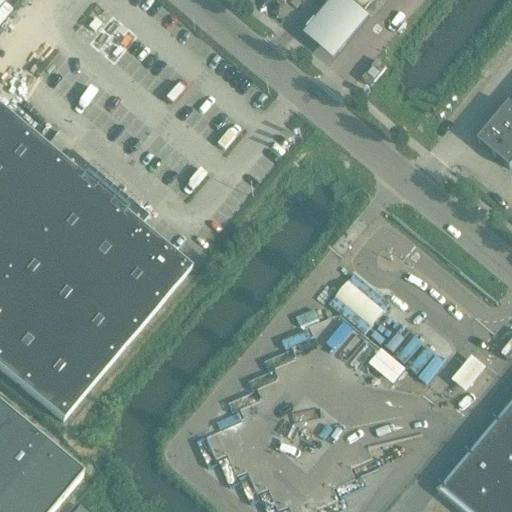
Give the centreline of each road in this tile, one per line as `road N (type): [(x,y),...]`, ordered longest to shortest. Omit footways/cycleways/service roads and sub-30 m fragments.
road 1 (unknown): [(478,345),(432,396),(413,405),(302,398),(275,418),(278,452),(305,475),(330,469),(378,434),(455,422)]
road 2 (unknown): [(395,172),(181,437),(182,459),(237,511)]
road 3 (unclassified): [(511,270),(189,0)]
road 4 (unknown): [(511,306),(479,307),(399,246),(381,247),(380,267),(478,345)]
